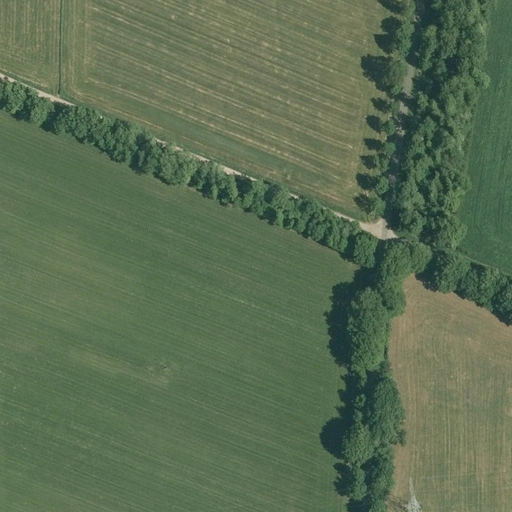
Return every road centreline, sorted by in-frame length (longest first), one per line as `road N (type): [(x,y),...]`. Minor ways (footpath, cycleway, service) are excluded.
road 1 (track): [(0,81),(380,237)]
road 2 (unclassified): [(362,511),(380,237)]
road 3 (unclassified): [(380,237),(419,0)]
road 4 (unclassified): [(511,292),(380,237)]
